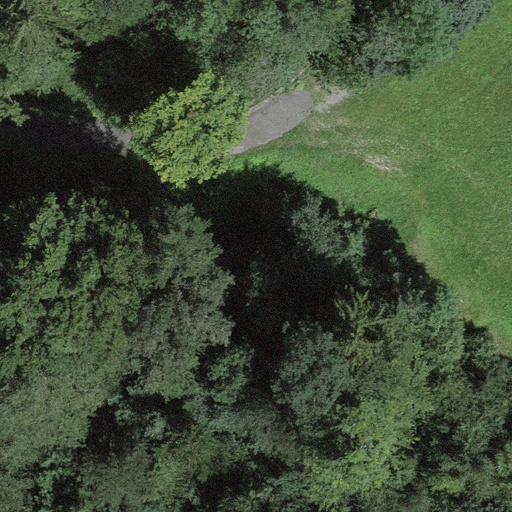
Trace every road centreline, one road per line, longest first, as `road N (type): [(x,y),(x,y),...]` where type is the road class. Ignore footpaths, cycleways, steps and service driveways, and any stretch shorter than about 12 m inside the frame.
road 1 (track): [(343,0),(227,103),(182,125),(90,139),(0,120)]
road 2 (track): [(134,137),(194,140),(267,123),(359,76),(473,0)]
